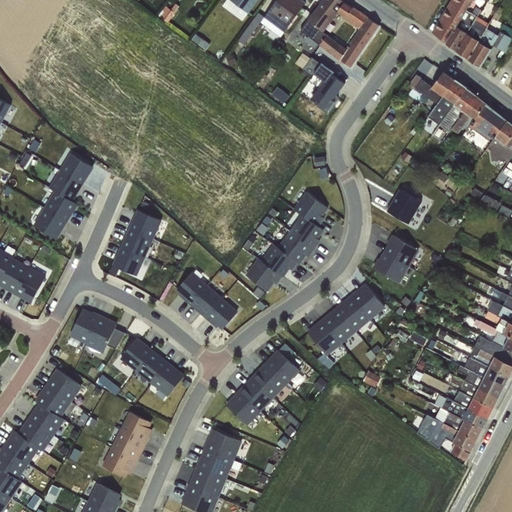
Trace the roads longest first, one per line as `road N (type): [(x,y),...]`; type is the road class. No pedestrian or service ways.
road 1 (residential): [(410,32),(335,142),(355,215),(340,265),(216,367)]
road 2 (residential): [(216,367),(141,307),(77,276)]
road 3 (residential): [(216,367),(144,511)]
road 4 (residential): [(410,32),(511,106)]
road 5 (tertiary): [(511,401),(454,511)]
